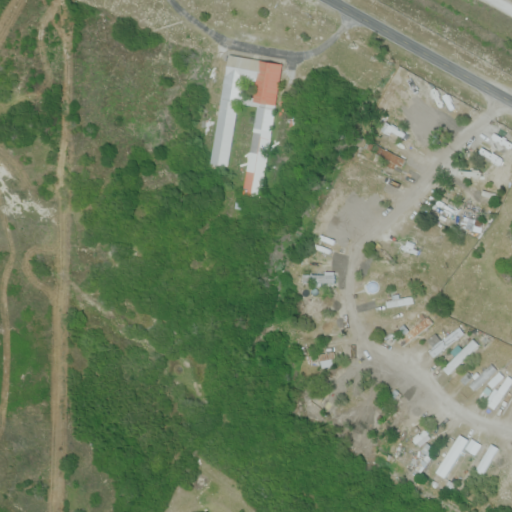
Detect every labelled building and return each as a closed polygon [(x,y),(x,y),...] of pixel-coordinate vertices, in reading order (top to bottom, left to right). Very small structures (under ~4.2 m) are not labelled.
[(231,55),(284,65),(260,199),(243,196),(259,108),(240,104),(229,166),(211,163),(231,55)] [(380,126),(386,118),(423,142),(417,151),(380,126)] [(359,145),(363,138),(407,159),(403,167),(359,145)] [(390,177),(388,184),(355,174),(358,167),(390,177)] [(382,197),(380,204),(344,197),(345,190),(382,197)] [(421,249),(419,256),(395,249),(397,242),(421,249)] [(337,255),(337,264),(304,265),(304,256),(337,255)] [(410,267),(410,273),(376,270),(377,263),(410,267)] [(337,275),(336,284),(303,283),(304,274),(337,275)] [(413,297),(414,304),(389,308),(388,301),(413,297)] [(429,315),(435,323),(404,347),(398,339),(429,315)] [(441,332),(446,339),(461,327),(466,335),(435,357),(425,343),(441,332)] [(475,339),(481,345),(451,375),(445,369),(475,339)] [(336,352),(337,360),(305,364),(305,356),(336,352)] [(380,362),(388,365),(375,406),(367,404),(380,362)] [(493,364),(499,370),(476,391),(471,385),(493,364)] [(367,368),(352,403),(347,400),(361,366),(367,368)] [(340,372),(345,377),(323,399),(318,394),(340,372)] [(507,376),(511,379),(511,386),(495,409),(487,402),(507,376)] [(462,435),(470,440),(445,478),(437,473),(462,435)] [(493,444),(503,450),(488,477),(477,471),(493,444)] [(511,461),(511,486),(511,488),(501,482),(511,461)]
